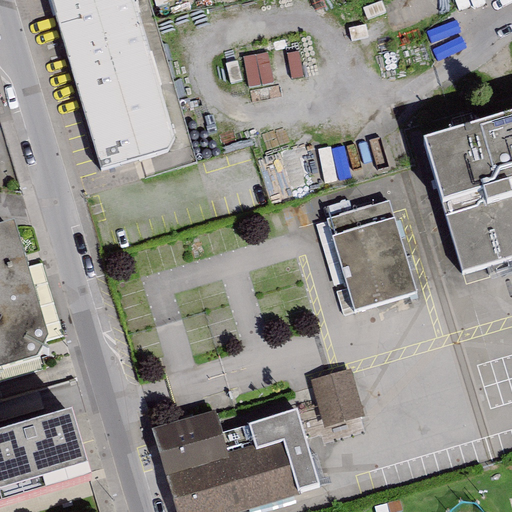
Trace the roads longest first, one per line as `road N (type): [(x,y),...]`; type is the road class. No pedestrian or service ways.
road 1 (unknown): [(0,428),(341,338),(511,310)]
road 2 (residential): [(146,511),(0,14)]
road 3 (unknown): [(274,101),(451,56),(511,14)]
